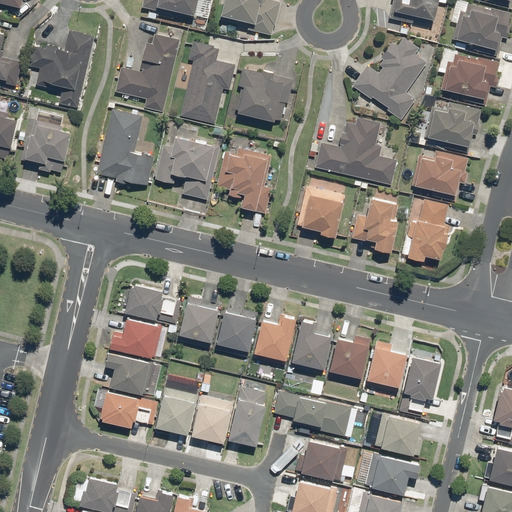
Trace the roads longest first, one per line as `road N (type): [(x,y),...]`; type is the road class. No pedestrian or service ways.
road 1 (tertiary): [(104,226),(484,316)]
road 2 (residential): [(50,428),(269,480)]
road 3 (residential): [(439,511),(484,316)]
road 4 (residential): [(78,297),(50,428)]
road 5 (tertiary): [(484,316),(479,287),(491,231),(511,194)]
